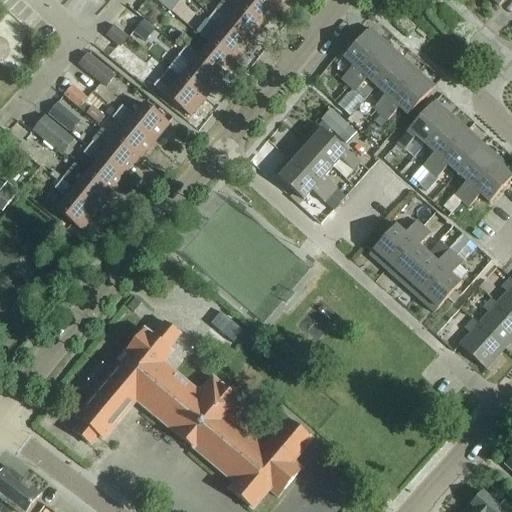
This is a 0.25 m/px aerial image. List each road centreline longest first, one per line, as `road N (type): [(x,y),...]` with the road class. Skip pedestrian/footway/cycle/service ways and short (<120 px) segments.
road 1 (residential): [(503,410),(220,150)]
road 2 (tertiary): [(0,418),(220,150)]
road 3 (tertiary): [(220,150),(341,0)]
road 4 (residential): [(95,499),(134,452),(213,511)]
road 5 (residential): [(412,511),(503,410)]
road 6 (residential): [(83,40),(0,127)]
